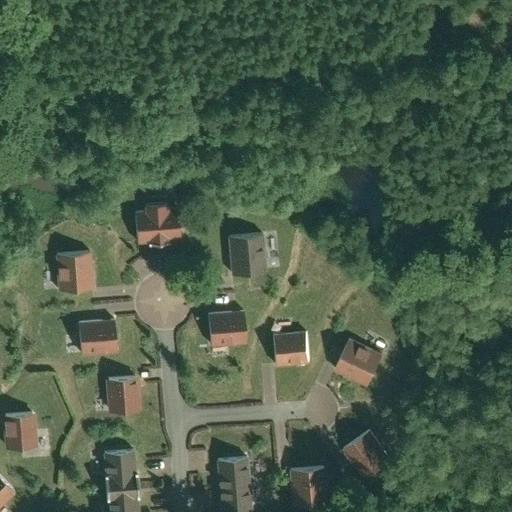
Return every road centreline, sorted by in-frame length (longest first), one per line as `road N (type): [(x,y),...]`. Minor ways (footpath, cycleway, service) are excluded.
road 1 (residential): [(176,411),(324,401)]
road 2 (residential): [(167,319),(148,311),(145,282),(163,273),(179,279),(186,295),(180,311)]
